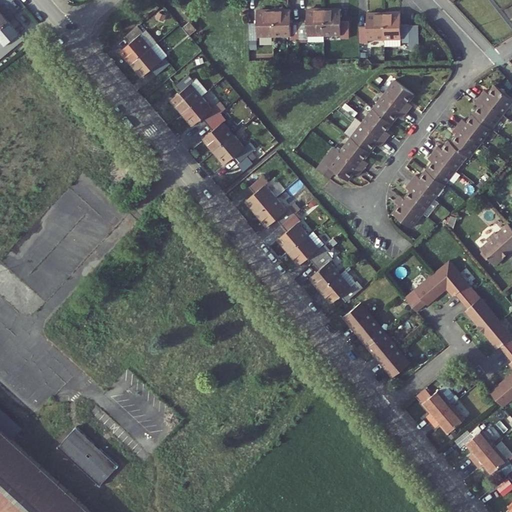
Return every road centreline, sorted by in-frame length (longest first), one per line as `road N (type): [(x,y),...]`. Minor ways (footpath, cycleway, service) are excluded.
road 1 (tertiary): [(69,33),(384,410)]
road 2 (residential): [(469,58),(362,213)]
road 3 (tertiary): [(384,410),(469,511)]
